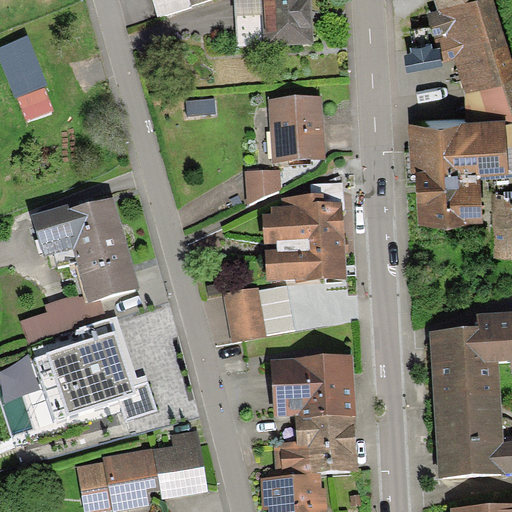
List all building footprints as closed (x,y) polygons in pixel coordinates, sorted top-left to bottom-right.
[(188,0),(155,0),(160,16),(191,8),(188,0)] [(308,0),(236,0),(239,47),(311,42),(308,0)] [(442,0),(469,86),(491,79),(496,94),(491,97),(496,116),(504,115),(505,136),(511,132),(511,63),(492,0),(442,0)] [(28,34),(0,46),(0,60),(26,122),(55,111),(28,34)] [(317,102),(273,104),(276,147),(282,147),(289,151),(289,160),(322,156),(317,102)] [(496,116),(419,119),(423,214),(480,211),(479,172),(472,172),(471,164),(492,163),(506,162),(505,136),(504,115),(496,116)] [(497,184),(499,220),(511,219),(511,162),(506,162),(492,163),(493,184),(497,184)] [(276,171),(248,174),(252,201),(279,192),(276,171)] [(286,202),(286,213),(339,212),(343,211),(342,187),(318,188),(318,201),(286,202)] [(80,266),(126,252),(111,203),(99,207),(96,199),(79,204),(81,210),(68,214),(68,212),(39,221),(45,237),(50,236),(60,268),(79,262),(80,266)] [(286,213),(276,215),(278,242),(269,243),(272,281),(344,276),(339,212),(286,213)] [(126,252),(80,266),(90,295),(92,304),(102,301),(138,289),(126,252)] [(260,292),(230,296),(237,341),(267,336),(260,292)] [(90,295),(49,308),(50,313),(59,335),(79,328),(108,319),(102,301),(92,304),(90,295)] [(50,313),(21,324),(30,346),(59,335),(50,313)] [(42,385),(55,424),(120,403),(126,423),(158,413),(149,382),(134,387),(112,318),(108,319),(79,328),(85,345),(47,357),(55,380),(42,385)] [(482,336),(436,338),(438,369),(442,453),(443,480),(503,477),(502,472),(511,471),(511,449),(492,450),(490,422),(498,422),(495,364),(511,362),(511,321),(481,323),(482,336)] [(47,357),(34,362),(42,385),(55,380),(47,357)] [(349,363),(278,366),(280,412),(302,411),(303,422),(306,422),(352,420),(349,363)] [(352,442),(352,420),(306,422),(307,444),(281,445),(281,455),(282,473),(282,482),(311,481),(311,474),(354,473),(352,442)] [(174,439),(176,453),(199,449),(196,435),(174,439)] [(202,466),(199,449),(176,453),(139,460),(138,457),(108,463),(109,469),(89,473),(91,487),(202,466)] [(206,488),(202,466),(91,487),(95,505),(114,502),(115,507),(146,501),(143,488),(161,484),(164,496),(206,488)] [(275,482),(268,483),(269,503),(277,502),(276,511),(323,511),(323,505),(319,505),(318,480),(311,481),(282,482),(282,473),(274,473),(275,482)]
